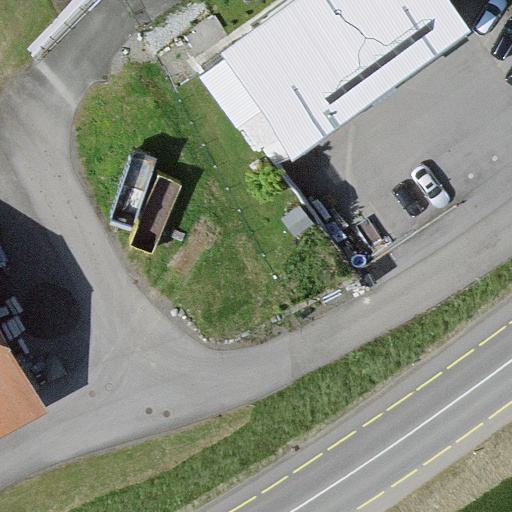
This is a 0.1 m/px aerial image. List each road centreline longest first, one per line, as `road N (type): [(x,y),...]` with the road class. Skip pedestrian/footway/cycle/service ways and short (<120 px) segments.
road 1 (residential): [(511,229),(428,285),(233,383),(48,444),(0,469)]
road 2 (secondary): [(287,511),(511,361)]
